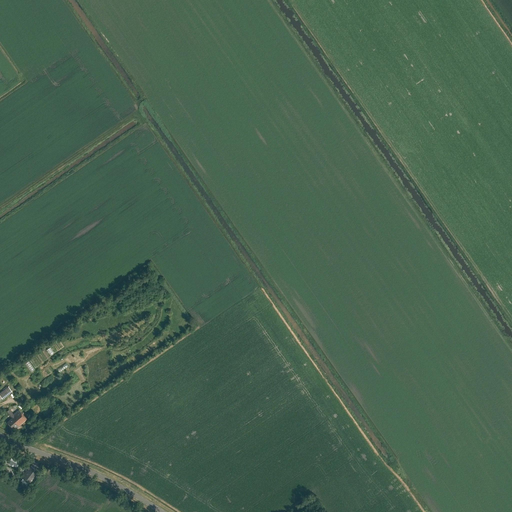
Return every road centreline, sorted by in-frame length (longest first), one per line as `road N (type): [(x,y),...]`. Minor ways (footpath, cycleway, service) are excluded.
road 1 (track): [(511,356),(265,0)]
road 2 (tertiary): [(161,511),(0,435)]
